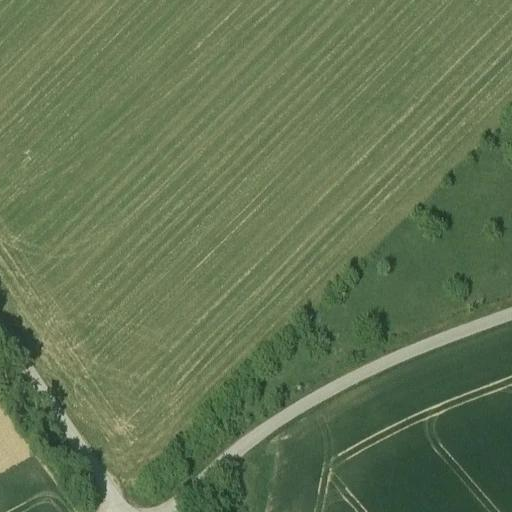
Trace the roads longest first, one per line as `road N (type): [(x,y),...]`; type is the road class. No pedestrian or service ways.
road 1 (track): [(140,511),(243,430),(351,376),(511,313)]
road 2 (track): [(0,310),(139,511)]
